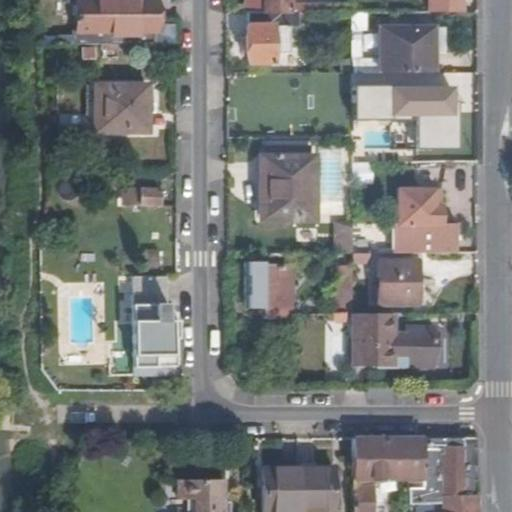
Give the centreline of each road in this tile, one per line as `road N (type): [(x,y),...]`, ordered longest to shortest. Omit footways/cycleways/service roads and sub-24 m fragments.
road 1 (residential): [(200,0),(202,412),(501,413)]
road 2 (tertiary): [(500,270),(492,150),(499,0)]
road 3 (track): [(45,412),(202,412)]
road 4 (tertiary): [(501,413),(500,270)]
